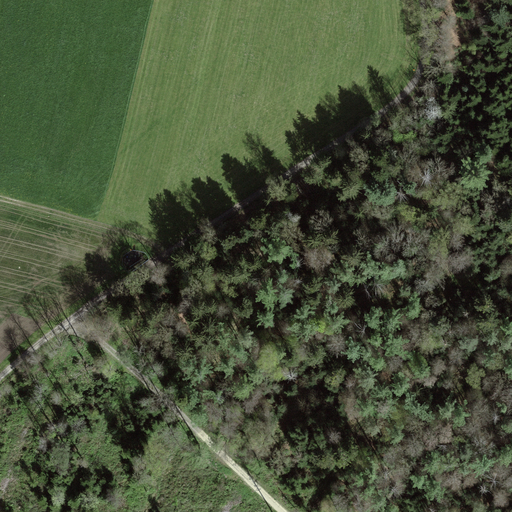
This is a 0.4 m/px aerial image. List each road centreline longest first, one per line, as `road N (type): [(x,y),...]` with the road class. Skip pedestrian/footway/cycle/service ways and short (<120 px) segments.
road 1 (track): [(0,375),(82,299),(413,93),(437,47),(430,0)]
road 2 (track): [(283,511),(82,299)]
